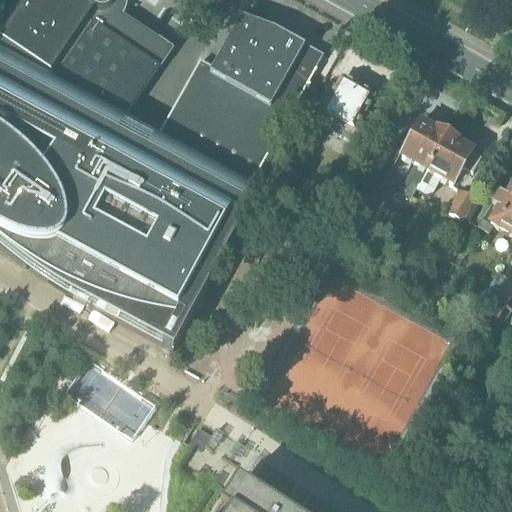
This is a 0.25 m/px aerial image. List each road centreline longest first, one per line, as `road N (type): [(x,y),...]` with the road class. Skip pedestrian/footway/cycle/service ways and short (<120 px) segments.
road 1 (unclassified): [(364,511),(0,273)]
road 2 (secondary): [(348,0),(511,93)]
